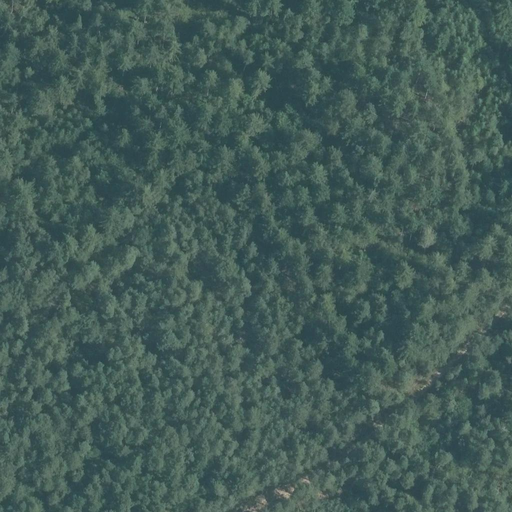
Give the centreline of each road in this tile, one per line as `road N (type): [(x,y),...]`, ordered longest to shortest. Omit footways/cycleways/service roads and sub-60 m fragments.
road 1 (track): [(511,302),(364,442),(247,511)]
road 2 (track): [(0,98),(151,0)]
